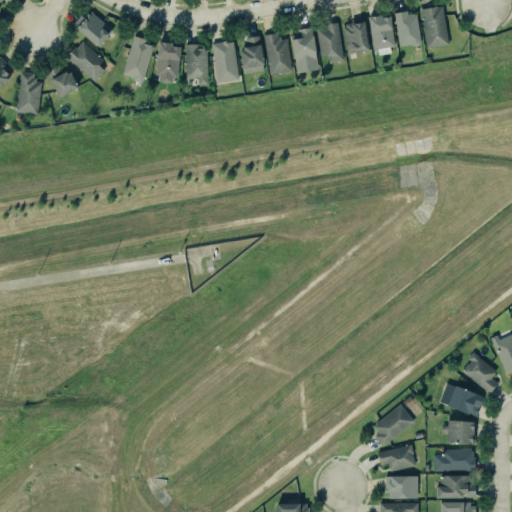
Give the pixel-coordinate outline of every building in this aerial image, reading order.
[(425,47),(447,45),(443,6),(422,8),(425,47)] [(391,11),(404,9),(405,13),(411,12),(411,13),(413,13),(418,41),(417,41),(418,43),(408,45),(408,42),(397,44),(391,11)] [(70,23),(95,45),(105,33),(106,34),(110,28),(89,10),(87,12),(85,11),(81,15),(78,13),(70,23)] [(364,15),(370,49),(392,45),(387,14),(378,16),(378,12),(364,15)] [(361,20),(339,23),(344,52),(366,48),(361,20)] [(316,26),(319,56),(327,55),(328,62),(342,60),(338,23),(316,26)] [(294,63),(316,60),(312,27),(299,29),(300,38),(291,39),(294,63)] [(263,35),(270,74),(292,70),(286,38),(278,39),(277,32),(263,35)] [(123,76),(144,81),(152,45),(145,43),(146,39),(132,35),(123,76)] [(242,73),(262,71),(259,36),(245,37),(246,48),(240,48),(242,73)] [(231,39),(237,78),(215,82),(209,41),(219,40),(219,39),(224,38),(224,40),(231,39)] [(63,54),(72,45),(74,46),(80,40),(100,58),(96,63),(102,69),(92,80),(63,54)] [(183,43),(183,77),(195,76),(195,83),(206,83),(204,47),(202,47),(202,46),(196,46),(195,42),(189,42),(183,43)] [(176,82),(178,44),(157,43),(155,81),(176,82)] [(0,86),(13,74),(0,59),(0,86)] [(57,97),(78,88),(70,70),(62,74),(58,65),(46,71),(57,97)] [(38,113),(40,81),(34,81),(34,72),(18,72),(16,112),(38,113)] [(504,373),(511,370),(511,331),(492,339),(504,373)] [(491,377),(496,371),(474,353),(460,369),(489,393),(497,383),(491,377)] [(436,400),(473,415),(481,395),(444,380),(436,400)] [(414,422),(400,403),(372,424),(378,432),(374,435),(381,446),(414,422)] [(448,423),(477,425),(475,451),(446,449),(448,423)] [(378,464),(388,463),(389,470),(414,467),(412,445),(377,450),(378,464)] [(433,471),(474,470),(473,448),(441,449),(441,454),(432,454),(433,471)] [(440,474),(440,477),(436,477),(437,484),(433,484),(433,496),(459,496),(459,495),(462,495),(462,496),(472,496),(472,483),(470,483),(470,474),(440,474)] [(417,476),(386,476),(386,498),(416,498),(417,476)] [(272,511),(272,502),(303,502),(303,506),(306,506),(306,510),(308,510),(308,511),(272,511)] [(417,511),(417,503),(378,502),(378,511),(417,511)] [(474,511),(475,502),(440,502),(440,511),(474,511)]
